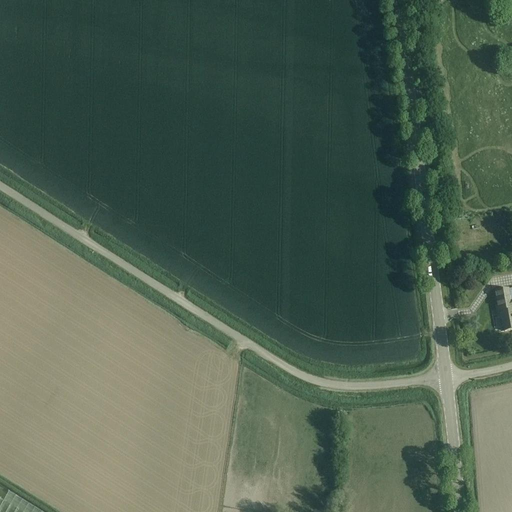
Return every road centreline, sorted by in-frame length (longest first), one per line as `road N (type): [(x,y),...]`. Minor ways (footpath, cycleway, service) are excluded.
road 1 (unclassified): [(446,378),(367,386),(311,379),(0,186)]
road 2 (secondary): [(446,378),(398,0)]
road 3 (secondary): [(459,511),(446,378)]
